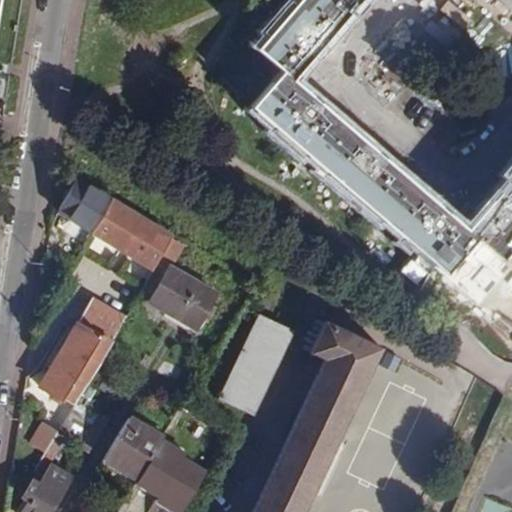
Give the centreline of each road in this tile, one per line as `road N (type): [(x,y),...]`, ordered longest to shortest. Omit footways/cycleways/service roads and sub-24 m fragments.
road 1 (tertiary): [(60,0),(0,372)]
road 2 (residential): [(393,0),(344,57),(347,76),(451,172),(483,161)]
